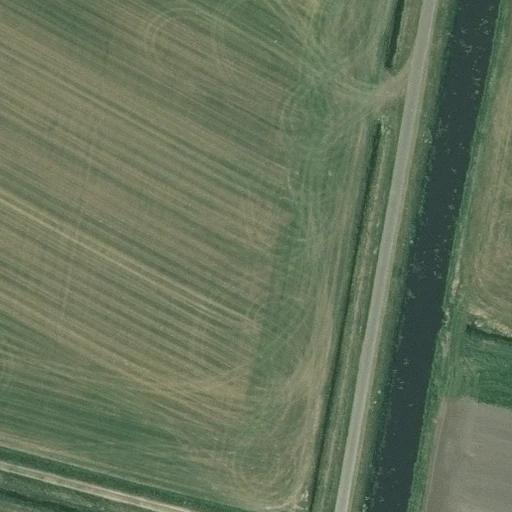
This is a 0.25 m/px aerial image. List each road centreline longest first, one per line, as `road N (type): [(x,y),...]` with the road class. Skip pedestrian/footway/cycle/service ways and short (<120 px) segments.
road 1 (unclassified): [(428,0),(339,511)]
road 2 (track): [(0,465),(180,511)]
